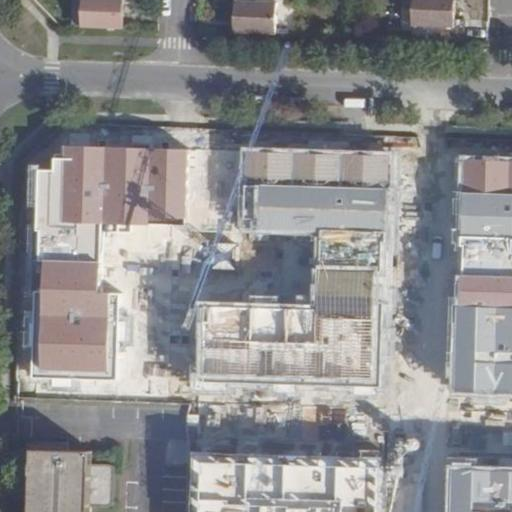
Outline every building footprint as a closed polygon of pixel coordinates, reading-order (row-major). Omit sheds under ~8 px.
[(134,0),(81,0),(81,29),(123,31),(124,7),(134,7),(134,0)] [(254,0),(225,0),(226,10),(236,11),(235,34),(276,36),(277,4),(255,3),(254,0)] [(436,35),(436,41),(464,43),(465,20),(455,19),(455,0),(413,0),(413,25),(437,26),(436,35)] [(412,35),(436,35),(437,26),(413,25),(412,35)] [(37,170),(34,260),(99,262),(100,223),(185,226),(188,150),(64,146),(64,159),(52,159),(52,171),(37,170)] [(316,232),(385,234),(388,153),(241,148),(239,230),(316,232)] [(511,238),(511,156),(458,155),(456,236),(511,238)] [(314,305),(195,301),(192,384),(381,389),(383,307),(385,234),(316,232),(314,305)] [(511,238),(456,236),(451,393),(511,394),(511,238)] [(98,293),(99,262),(34,260),(31,378),(117,380),(119,294),(98,293)] [(87,450),(29,448),(28,511),(107,511),(108,465),(87,465),(87,450)] [(386,511),(388,455),(198,449),(196,511),(386,511)] [(511,511),(511,467),(446,465),(444,511),(511,511)]
